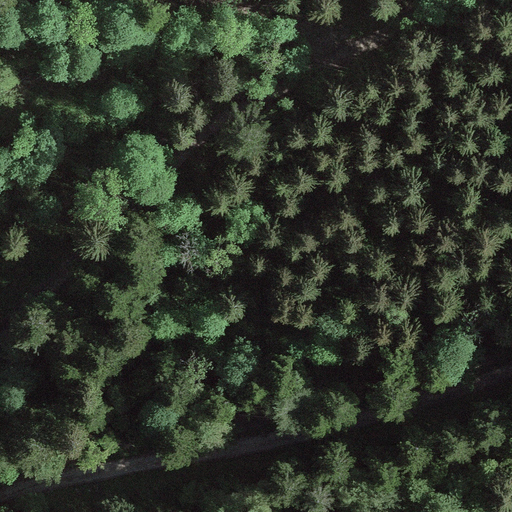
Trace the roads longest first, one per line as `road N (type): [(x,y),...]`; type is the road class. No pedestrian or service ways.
road 1 (track): [(0,369),(80,313),(232,164),(488,0)]
road 2 (track): [(0,496),(66,477),(319,434),(511,370)]
